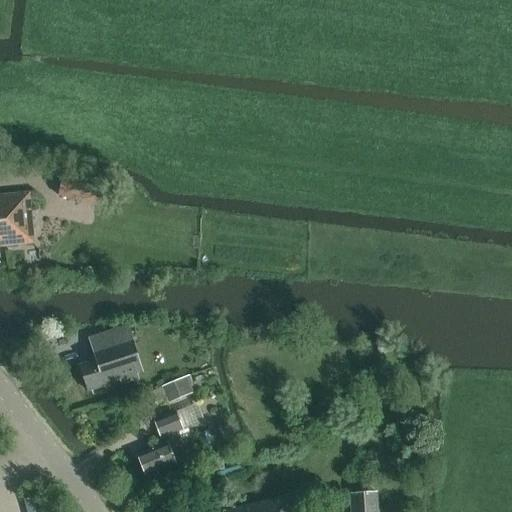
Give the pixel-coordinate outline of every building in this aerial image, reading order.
[(111,182),(64,172),(59,195),(106,205),(111,182)] [(0,247),(33,244),(27,191),(0,193),(0,247)] [(128,329),(89,342),(95,359),(79,364),(88,391),(119,380),(121,384),(139,378),(132,358),(137,356),(128,329)] [(196,393),(189,377),(174,383),(178,394),(180,399),(196,393)] [(178,394),(174,383),(162,388),(167,399),(178,394)] [(146,478),(193,459),(174,412),(154,420),(161,436),(164,435),(166,441),(136,454),(146,478)] [(410,476),(418,474),(416,466),(408,468),(410,476)] [(380,511),(379,492),(352,494),(353,511),(380,511)] [(224,511),(291,511),(287,496),(225,511),(224,511)]
